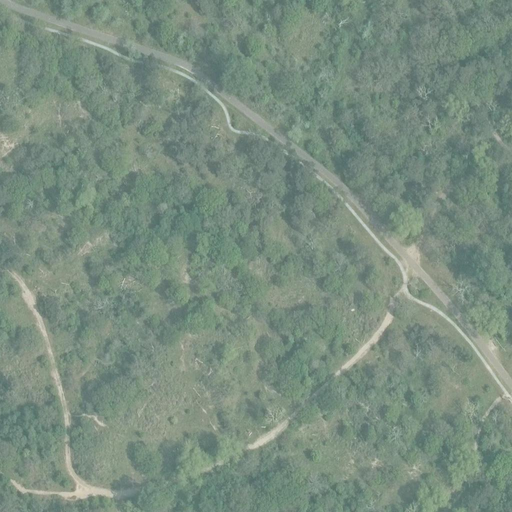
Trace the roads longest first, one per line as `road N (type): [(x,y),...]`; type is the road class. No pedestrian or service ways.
road 1 (track): [(0,261),(34,303),(66,419),(67,465),(98,492),(172,481),(279,430),(380,330),(404,291)]
road 2 (track): [(404,291),(436,203),(467,178),(511,163)]
